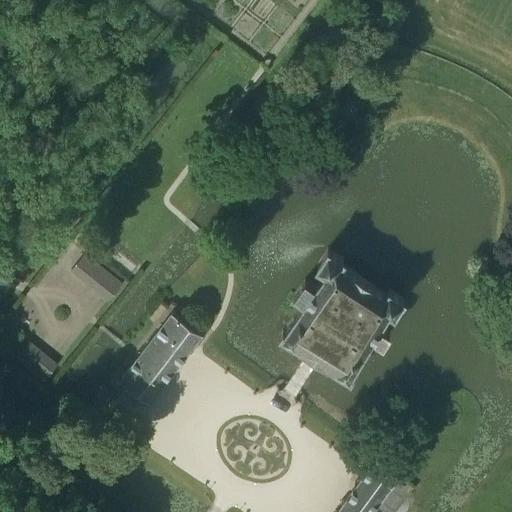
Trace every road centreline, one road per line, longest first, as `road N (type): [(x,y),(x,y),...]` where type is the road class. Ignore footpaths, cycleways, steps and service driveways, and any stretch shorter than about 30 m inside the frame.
road 1 (track): [(0,260),(43,180),(30,0)]
road 2 (unknown): [(216,510),(228,497),(345,466)]
